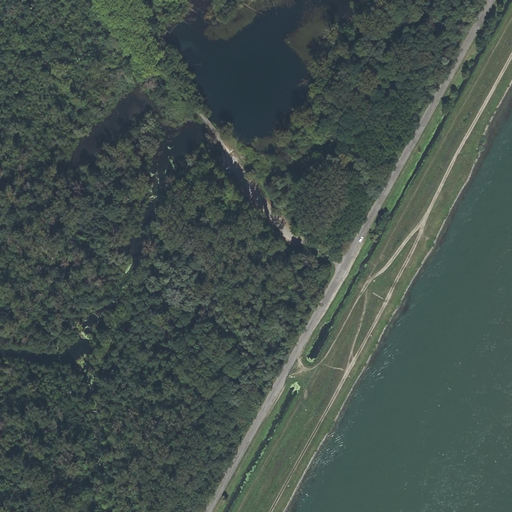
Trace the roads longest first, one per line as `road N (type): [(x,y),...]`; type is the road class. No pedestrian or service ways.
road 1 (track): [(511,18),(238,511)]
road 2 (track): [(511,57),(272,511)]
road 3 (track): [(103,0),(222,144)]
